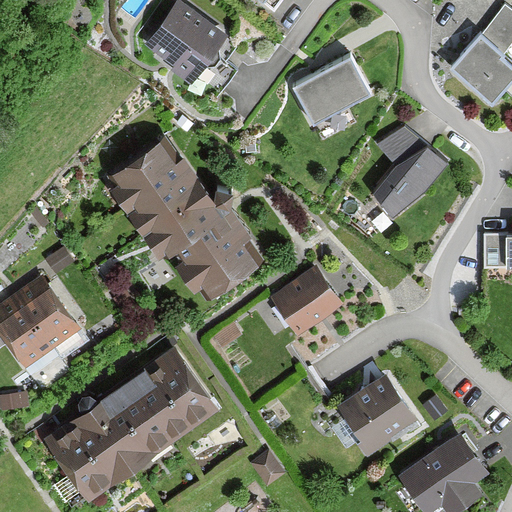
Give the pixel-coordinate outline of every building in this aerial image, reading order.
[(231,38),(174,0),(148,40),(204,78),(231,38)] [(263,0),(277,10),(284,0),(263,0)] [(452,62),(495,101),(511,82),(511,58),(502,49),(511,38),(511,8),(506,3),(452,62)] [(293,85),(315,125),(370,95),(348,56),(293,85)] [(399,160),(374,188),(398,209),(442,159),(403,125),(376,140),(399,160)] [(202,298),(261,261),(192,151),(179,159),(162,132),(106,167),(160,252),(169,246),(202,298)] [(484,261),(511,261),(511,221),(485,221),(484,261)] [(301,329),(346,298),(319,258),(274,289),(301,329)] [(46,274),(17,293),(53,347),(82,328),(46,274)] [(0,330),(25,365),(53,347),(17,293),(0,304),(0,330)] [(81,510),(215,414),(171,353),(37,448),(81,510)] [(367,451),(420,415),(384,363),(332,399),(367,451)] [(471,475),(490,461),(461,420),(397,466),(427,507),(437,500),(445,510),(478,485),(471,475)]
